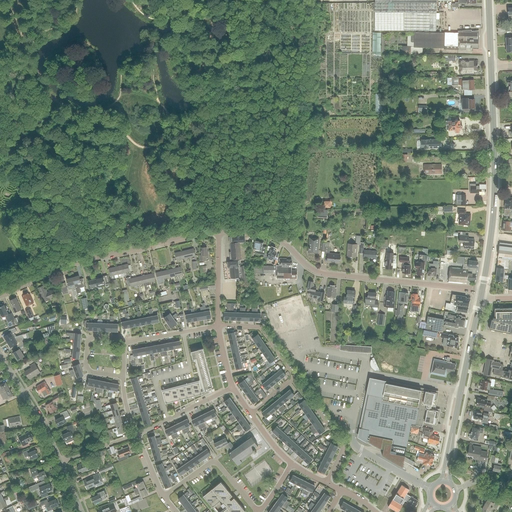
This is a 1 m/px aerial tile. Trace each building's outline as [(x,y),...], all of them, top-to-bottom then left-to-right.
[(436,25),(439,25),(439,13),(436,13),(436,10),(436,3),(436,1),(437,1),(436,0),(375,0),(375,2),(374,2),(375,31),(399,30),(404,30),(404,31),(436,32),(436,25)] [(414,32),(414,34),(412,34),(411,35),(411,41),(411,42),(414,42),(414,47),(444,48),(444,49),(458,49),(458,50),(471,50),(471,48),(478,49),(479,31),(471,32),(471,30),(463,31),(463,33),(444,33),(414,32)] [(372,33),(372,54),(381,54),(381,33),(372,33)] [(456,60),(455,60),(455,62),(460,62),(460,75),(474,74),(474,70),(477,70),(477,61),(474,61),(474,60),(456,60)] [(468,90),(474,90),(474,80),(468,80),(462,81),(462,77),(451,77),(451,85),(462,85),(462,90),(468,90)] [(462,112),(473,112),(473,109),(475,109),(474,99),(468,99),(468,98),(462,99),(462,112)] [(426,114),(427,106),(418,105),(418,113),(426,114)] [(460,129),(462,129),(462,125),(460,125),(460,121),(458,121),(446,121),(446,124),(447,130),(449,130),(455,130),(455,132),(459,132),(459,130),(460,130),(460,129)] [(441,139),(421,140),(421,149),(441,148),(441,139)] [(424,174),(442,174),(441,164),(424,165),(424,174)] [(470,185),(470,188),(470,193),(479,193),(479,195),(484,195),(484,193),(486,193),(486,183),(476,183),(476,184),(473,184),(473,185),(470,185)] [(466,205),(466,195),(456,195),(456,205),(466,205)] [(318,212),(317,218),(327,219),(328,210),(324,210),(324,208),(321,208),(320,212),(318,212)] [(470,219),(470,215),(465,214),(465,210),(458,210),(458,214),(460,214),(459,224),(469,225),(469,224),(470,222),(469,222),(469,219),(470,219)] [(511,221),(503,221),(502,230),(511,231),(511,227),(511,226),(511,221)] [(467,236),(466,236),(460,235),(459,242),(461,242),(463,242),(463,248),(464,248),(474,249),(474,240),(468,239),(466,239),(467,236)] [(230,261),(246,259),(245,246),(244,246),(244,242),(245,242),(245,236),(229,237),(230,244),(230,243),(231,252),(229,252),(230,261)] [(360,245),(360,243),(361,236),(356,236),(355,244),(348,244),(347,256),(356,257),(357,245),(360,245)] [(310,238),(309,252),(317,253),(318,239),(310,238)] [(265,254),(267,247),(263,246),(263,242),(255,241),(253,249),(257,250),(256,254),(264,255),(263,258),(266,258),(267,254),(265,254)] [(326,242),(325,254),(328,254),(327,263),(339,264),(340,255),(329,254),(330,247),(330,242),(326,242)] [(500,246),(499,256),(500,256),(500,259),(508,260),(511,260),(511,245),(500,244),(500,246)] [(268,245),(267,250),(270,251),(269,254),(269,255),(268,258),(272,260),(274,257),(275,257),(277,253),(275,253),(276,251),(275,251),(276,248),(272,247),(268,245)] [(205,255),(208,255),(208,251),(207,252),(207,247),(204,248),(204,247),(202,247),(202,248),(201,248),(202,252),(201,252),(201,256),(200,256),(200,262),(206,261),(205,255)] [(186,251),(188,257),(195,256),(194,249),(186,251)] [(376,258),(377,252),(364,250),(363,257),(376,258)] [(383,262),(382,268),(385,268),(385,269),(392,269),(393,263),(396,263),(396,256),(393,255),(393,253),(386,253),(386,262),(383,262)] [(416,262),(415,268),(417,269),(416,275),(423,275),(424,265),(426,265),(427,260),(427,257),(427,256),(420,255),(419,262),(418,262),(418,263),(416,262)] [(403,263),(403,265),(402,269),(403,269),(403,273),(409,274),(410,266),(409,266),(409,258),(400,257),(400,262),(403,263)] [(460,257),(460,263),(463,264),(463,266),(477,267),(477,261),(470,261),(470,258),(460,257)] [(282,266),(277,266),(277,265),(273,265),(273,266),(263,266),(263,273),(276,274),(276,279),(293,279),(297,279),(297,271),(291,271),(292,260),(287,260),(287,259),(280,259),(279,265),(282,265),(282,266)] [(508,260),(500,259),(498,259),(497,268),(495,281),(502,282),(503,278),(508,279),(508,276),(503,275),(504,269),(508,269),(508,260)] [(240,264),(238,265),(238,263),(239,263),(239,261),(228,262),(229,268),(230,269),(231,279),(241,278),(241,281),(243,281),(244,284),(248,283),(248,280),(249,280),(247,262),(241,263),(242,267),(240,267),(240,264)] [(439,269),(439,264),(429,264),(428,275),(436,276),(436,273),(440,273),(440,269),(439,269)] [(477,267),(463,266),(463,268),(457,268),(457,266),(455,266),(450,265),(450,267),(449,282),(466,284),(466,283),(467,280),(476,281),(476,275),(477,268),(477,267)] [(116,268),(118,274),(121,274),(122,277),(124,276),(123,273),(122,266),(116,268)] [(181,267),(173,269),(175,276),(182,274),(181,267)] [(114,275),(118,274),(116,268),(109,269),(111,279),(115,278),(114,275)] [(144,284),(145,290),(148,289),(147,285),(150,285),(150,282),(149,282),(148,275),(142,277),(144,284)] [(74,285),(76,292),(77,292),(77,294),(81,293),(80,288),(83,287),(82,282),(83,281),(83,279),(80,280),(79,276),(72,278),(74,285)] [(74,297),(77,295),(77,294),(76,292),(74,285),(72,278),(66,279),(69,290),(72,290),(74,297)] [(101,287),(104,286),(105,288),(111,287),(109,280),(104,281),(103,278),(96,279),(98,288),(99,293),(99,294),(100,294),(101,294),(102,293),(103,293),(103,292),(103,291),(103,290),(102,290),(102,289),(101,289),(101,287)] [(130,287),(138,285),(136,278),(129,280),(130,287)] [(88,281),(90,288),(91,289),(98,288),(96,279),(88,281)] [(308,295),(310,296),(310,298),(318,299),(318,301),(323,302),(324,293),(319,292),(315,292),(316,287),(314,287),(314,285),(313,284),(313,282),(309,281),(307,290),(309,290),(308,295)] [(38,288),(40,292),(39,292),(41,298),(42,298),(44,302),(50,299),(54,297),(51,291),(47,293),(44,285),(38,288)] [(335,298),(336,288),(335,288),(335,286),(330,285),(330,287),(328,287),(327,298),(335,298)] [(344,297),(343,303),(354,304),(355,298),(355,291),(351,291),(351,290),(348,290),(348,291),(347,291),(346,297),(344,297)] [(393,308),(394,304),(394,301),(393,301),(394,292),(388,291),(388,296),(386,296),(385,300),(384,300),(383,307),(393,308)] [(365,302),(364,305),(370,306),(370,307),(372,307),(372,310),(377,311),(378,301),(375,301),(375,299),(376,299),(376,298),(376,293),(368,292),(367,297),(365,297),(365,302)] [(407,302),(408,293),(399,292),(397,315),(402,316),(403,305),(402,305),(403,302),(407,302)] [(26,306),(34,303),(30,294),(28,295),(28,293),(27,294),(26,293),(24,294),(24,295),(23,295),(24,296),(22,297),(26,306)] [(420,299),(419,299),(419,297),(418,297),(418,294),(413,294),(413,295),(412,294),(411,300),(412,300),(412,301),(410,301),(409,311),(414,312),(414,307),(419,308),(419,304),(420,304),(420,299)] [(451,304),(468,307),(470,298),(466,298),(466,297),(453,294),(451,304)] [(15,313),(21,310),(16,298),(9,301),(15,313)] [(193,321),(199,320),(198,312),(194,313),(193,308),(192,301),(189,301),(192,313),(193,321)] [(206,308),(205,303),(202,303),(202,306),(203,306),(205,319),(211,318),(209,307),(206,308)] [(467,312),(468,307),(451,304),(446,303),(445,309),(455,310),(455,312),(459,313),(460,311),(467,312)] [(8,322),(14,319),(14,318),(11,313),(9,314),(8,313),(7,313),(4,306),(0,307),(0,312),(2,316),(4,315),(8,322)] [(511,308),(495,308),(495,318),(493,318),(493,319),(490,319),(489,328),(511,332),(511,308)] [(30,309),(25,311),(29,318),(34,316),(30,309)] [(152,316),(153,323),(159,322),(158,315),(154,316),(154,315),(154,313),(152,313),(152,309),(150,309),(151,313),(151,316),(152,316)] [(456,316),(447,314),(448,312),(445,311),(443,317),(445,318),(444,319),(428,316),(426,329),(443,332),(444,325),(458,328),(459,327),(464,328),(464,327),(466,319),(465,319),(466,317),(462,316),(457,315),(456,316)] [(170,313),(164,318),(167,323),(174,318),(178,316),(176,313),(172,316),(170,313)] [(384,325),(385,314),(378,313),(377,324),(384,325)] [(177,323),(174,318),(167,323),(171,328),(177,323)] [(86,320),(86,323),(85,323),(85,326),(88,326),(88,331),(94,331),(94,323),(89,323),(89,320),(86,320)] [(6,343),(14,338),(12,335),(16,331),(15,328),(9,330),(10,333),(5,336),(3,337),(6,343)] [(437,332),(424,330),(422,335),(436,338),(437,332)] [(238,331),(235,332),(228,334),(229,339),(237,338),(236,335),(238,334),(238,331)] [(442,333),(442,334),(442,333),(441,337),(442,337),(444,338),(442,345),(447,345),(447,346),(457,348),(459,338),(453,337),(453,335),(442,333)] [(256,343),(261,340),(258,335),(254,337),(252,335),(250,336),(254,341),(256,343)] [(18,346),(17,347),(23,343),(21,339),(16,341),(14,338),(6,343),(10,349),(12,347),(16,344),(18,346)] [(261,340),(256,343),(258,346),(258,347),(259,349),(265,344),(261,340)] [(23,343),(17,347),(19,350),(13,353),(18,361),(24,357),(21,351),(26,348),(23,343)] [(242,343),(238,344),(230,345),(232,351),(239,350),(238,345),(240,345),(240,346),(243,345),(242,343)] [(162,344),(156,345),(158,352),(160,351),(161,357),(162,357),(164,356),(165,356),(162,344)] [(265,344),(259,349),(260,351),(261,350),(263,353),(268,349),(265,344)] [(380,361),(379,363),(382,364),(384,363),(389,364),(391,365),(393,366),(395,365),(401,366),(403,367),(405,368),(407,367),(413,368),(415,370),(417,370),(417,368),(416,366),(417,360),(419,359),(420,353),(383,346),(382,351),(382,354),(381,359),(380,361)] [(511,346),(510,352),(511,352),(511,353),(511,359),(511,365),(511,370),(509,370),(508,372),(502,370),(503,365),(500,364),(500,363),(493,362),(493,361),(487,359),(483,374),(490,376),(492,368),(494,368),(493,374),(501,376),(500,377),(511,379),(511,346)] [(201,391),(202,394),(209,392),(209,390),(212,389),(211,387),(213,387),(203,348),(191,351),(193,359),(196,358),(204,390),(201,391)] [(232,351),(233,357),(241,356),(240,352),(240,351),(241,351),(241,352),(244,351),(244,349),(239,350),(232,351)] [(259,361),(260,362),(272,354),(268,349),(263,353),(264,355),(262,357),(263,359),(259,361)] [(27,361),(29,363),(39,359),(40,360),(43,359),(41,354),(27,361)] [(275,359),(272,354),(260,362),(261,364),(264,361),(265,362),(268,360),(270,363),(273,361),(275,359)] [(245,355),(241,356),(233,357),(234,363),(242,361),(241,357),(243,357),(246,357),(245,356),(245,355)] [(454,374),(456,364),(451,363),(451,362),(449,362),(450,358),(447,357),(446,362),(434,359),(431,374),(446,377),(447,373),(454,374)] [(249,360),(242,361),(234,363),(236,369),(243,367),(242,363),(244,363),(249,362),(249,360)] [(29,380),(40,373),(35,364),(30,366),(31,368),(25,372),(29,380)] [(70,374),(81,370),(79,364),(73,366),(74,369),(69,371),(70,374)] [(281,369),(278,371),(275,367),(273,369),(276,373),(281,379),(286,375),(282,370),(281,369)] [(81,370),(70,374),(71,376),(76,375),(77,378),(83,376),(81,370)] [(245,379),(238,384),(242,389),(252,381),(254,380),(253,378),(252,373),(247,374),(248,378),(250,380),(248,382),(249,382),(247,384),(246,383),(247,382),(245,379)] [(276,373),(272,377),(276,383),(281,379),(276,373)] [(63,384),(60,374),(54,376),(56,386),(63,384)] [(131,379),(132,385),(140,382),(139,378),(140,378),(143,377),(142,375),(137,377),(131,379)] [(272,377),(267,380),(272,386),(276,383),(272,377)] [(88,383),(86,382),(85,388),(93,390),(94,386),(95,380),(89,378),(88,383)] [(267,390),(272,386),(267,380),(262,384),(267,390)] [(490,386),(491,382),(489,382),(481,380),(480,389),(489,390),(489,395),(502,397),(503,392),(490,389),(490,386)] [(103,388),(106,389),(107,382),(101,381),(99,393),(102,393),(103,388)] [(141,388),(140,384),(142,383),(142,384),(145,383),(144,381),(140,382),(132,385),(134,390),(141,388)] [(252,381),(242,389),(246,394),(252,389),(250,387),(249,387),(249,386),(251,385),(251,386),(254,384),(252,381)] [(0,385),(0,393),(0,394),(9,389),(6,382),(0,385)] [(41,393),(48,389),(44,382),(37,386),(37,388),(36,388),(37,389),(36,390),(37,392),(38,392),(39,392),(40,392),(41,393)] [(162,391),(165,404),(202,394),(201,391),(199,382),(167,390),(162,391)] [(360,436),(360,437),(363,438),(376,445),(375,446),(376,446),(381,449),(381,448),(382,448),(383,449),(382,455),(402,467),(403,462),(404,461),(413,466),(415,462),(405,457),(408,441),(410,432),(412,424),(423,426),(424,421),(435,423),(438,411),(431,410),(432,405),(434,405),(434,403),(436,393),(389,384),(381,382),(380,382),(380,386),(375,385),(375,384),(374,384),(374,383),(371,382),(369,394),(364,417),(361,432),(360,436)] [(141,388),(134,390),(136,396),(143,394),(142,390),(144,389),(144,390),(146,389),(146,387),(141,388)] [(9,389),(0,394),(4,401),(13,396),(9,389)] [(252,389),(246,394),(249,399),(259,391),(258,390),(258,389),(255,391),(256,392),(254,393),(253,393),(254,392),(252,389)] [(259,391),(249,399),(253,403),(259,399),(257,396),(256,397),(256,396),(258,394),(258,395),(260,393),(263,397),(265,395),(262,390),(259,392),(259,391)] [(290,390),(285,394),(290,399),(292,397),(291,397),(294,395),(290,390)] [(137,402),(145,400),(144,396),(145,395),(145,396),(148,395),(147,393),(143,394),(136,396),(137,402)] [(287,401),(290,399),(285,394),(280,397),(285,403),(287,401)] [(53,401),(52,401),(45,405),(50,413),(57,409),(53,403),(54,403),(54,402),(59,398),(57,395),(52,398),(53,401)] [(282,405),(285,403),(280,397),(276,401),(283,410),(285,409),(282,405)] [(226,405),(227,407),(233,403),(229,398),(224,402),(226,405)] [(491,408),(490,408),(491,403),(486,402),(487,400),(484,400),(477,398),(476,403),(477,403),(477,406),(484,407),(483,410),(493,412),(493,410),(491,408)] [(149,399),(145,400),(137,402),(139,408),(146,406),(147,406),(145,401),(147,401),(150,401),(149,399)] [(296,413),(308,405),(304,400),(299,404),(301,407),(298,409),(299,410),(295,412),(292,414),(293,416),(296,413)] [(271,405),(275,410),(278,408),(281,412),(280,412),(282,414),(285,412),(283,410),(276,401),(271,405)] [(237,407),(233,403),(227,407),(229,409),(229,408),(231,411),(237,407)] [(271,405),(266,409),(271,414),(273,413),(273,412),(275,410),(271,405)] [(304,411),(306,414),(311,410),(308,405),(296,413),(297,415),(300,412),(301,413),(304,411)] [(231,411),(233,413),(229,417),(231,419),(240,412),(237,407),(231,411)] [(213,409),(208,412),(211,418),(213,417),(216,415),(213,409)] [(269,416),(271,414),(266,409),(262,412),(266,418),(269,415),(269,416)] [(64,418),(69,416),(67,410),(60,413),(61,417),(55,420),(58,426),(66,422),(64,418)] [(307,417),(309,419),(314,415),(311,410),(306,414),(307,417)] [(475,412),(473,419),(474,419),(474,420),(477,420),(477,419),(482,420),(481,422),(487,423),(489,417),(487,417),(488,412),(484,411),(483,414),(475,412)] [(208,412),(202,415),(205,421),(208,419),(209,420),(210,422),(211,422),(211,421),(212,421),(211,418),(208,412)] [(236,418),(238,421),(244,417),(240,412),(231,419),(232,421),(236,418)] [(121,420),(120,414),(114,416),(109,418),(110,421),(109,421),(110,423),(121,420)] [(202,415),(197,417),(202,428),(204,427),(205,426),(203,422),(205,421),(202,415)] [(311,421),(313,424),(318,420),(314,415),(309,419),(310,421),(311,421)] [(14,426),(21,424),(20,416),(7,419),(9,428),(14,427),(14,426)] [(197,417),(191,420),(194,426),(197,425),(200,429),(202,428),(197,417)] [(230,431),(232,433),(236,431),(235,430),(237,429),(238,429),(247,422),(244,417),(238,421),(240,423),(235,426),(236,427),(230,431)] [(187,419),(181,422),(186,432),(187,432),(189,431),(187,426),(190,425),(187,419)] [(318,420),(313,424),(314,426),(310,429),(312,432),(321,425),(318,420)] [(176,424),(179,430),(181,429),(183,434),(186,432),(181,422),(176,424)] [(251,427),(247,422),(238,429),(239,431),(244,428),(246,431),(251,427)] [(277,436),(282,430),(280,428),(283,424),(281,422),(277,426),(272,431),(277,436)] [(176,432),(179,430),(176,424),(170,427),(175,438),(178,436),(176,432)] [(68,432),(62,435),(66,444),(75,440),(72,433),(73,432),(75,431),(72,425),(66,427),(68,432)] [(325,430),(321,425),(312,432),(313,434),(318,431),(319,434),(325,430)] [(117,434),(118,437),(123,435),(122,433),(124,432),(125,432),(123,426),(117,428),(112,429),(113,432),(113,433),(116,432),(117,434)] [(286,435),(287,434),(291,429),(289,426),(283,432),(282,431),(282,430),(277,436),(281,440),(286,435)] [(168,436),(171,435),(173,439),(175,438),(170,427),(165,430),(168,436)] [(482,433),(483,432),(483,428),(477,427),(477,428),(473,427),(472,431),(471,431),(471,434),(470,434),(469,438),(474,439),(478,440),(478,435),(479,436),(480,432),(482,433)] [(432,435),(433,432),(433,430),(425,428),(423,434),(425,434),(424,438),(428,440),(427,443),(436,445),(437,443),(438,443),(439,438),(436,436),(432,435)] [(23,446),(28,444),(27,442),(34,439),(30,432),(18,438),(23,446)] [(286,435),(281,440),(286,444),(291,438),(288,435),(287,436),(286,435)] [(292,440),(291,439),(293,438),(294,438),(296,436),(294,435),(291,438),(286,444),(290,448),(296,442),(293,439),(292,440)] [(254,452),(256,451),(254,448),(258,446),(251,437),(250,436),(247,437),(248,439),(235,448),(230,441),(228,443),(224,436),(221,438),(222,439),(214,444),(217,450),(221,448),(220,447),(225,445),(230,452),(229,453),(231,455),(229,456),(232,461),(234,460),(238,465),(242,462),(241,461),(254,452)] [(295,452),(299,456),(304,450),(302,447),(301,448),(300,448),(302,446),(307,441),(306,439),(300,446),(295,452)] [(151,449),(158,447),(157,445),(162,443),(161,440),(150,443),(151,449)] [(300,446),(297,443),(298,442),(297,441),(296,442),(290,448),(295,452),(300,446)] [(328,448),(335,452),(338,446),(326,441),(325,443),(330,446),(328,448)] [(486,461),(487,453),(480,451),(481,448),(469,445),(468,455),(474,456),(474,459),(486,461)] [(201,452),(205,458),(210,455),(206,448),(203,450),(200,446),(198,448),(201,452)] [(335,452),(328,448),(324,446),(322,449),(327,451),(326,454),(333,457),(335,452)] [(418,457),(433,461),(434,456),(432,456),(432,455),(426,453),(426,455),(423,454),(425,449),(416,446),(414,449),(418,450),(416,456),(418,456),(418,457)] [(299,456),(304,460),(309,454),(306,451),(305,452),(305,451),(306,450),(307,450),(309,448),(307,447),(304,450),(299,456)] [(130,452),(129,449),(128,449),(128,448),(118,451),(120,457),(118,458),(119,461),(125,459),(124,456),(130,453),(130,452)] [(31,459),(38,456),(35,450),(30,453),(29,450),(23,452),(25,458),(29,456),(31,459)] [(201,452),(198,454),(196,450),(194,452),(193,452),(196,455),(201,461),(205,458),(201,452)] [(309,454),(304,460),(308,464),(313,458),(311,455),(310,456),(309,456),(311,454),(311,455),(313,452),(312,451),(309,454)] [(188,455),(191,459),(196,465),(201,461),(196,455),(193,457),(190,453),(188,455)] [(330,463),(333,457),(326,454),(323,459),(330,463)] [(501,467),(501,464),(498,463),(498,458),(495,458),(496,456),(492,455),(490,462),(494,463),(493,470),(500,472),(501,467)] [(189,461),(188,462),(187,460),(188,460),(186,457),(184,458),(186,462),(191,468),(196,465),(191,459),(188,461),(189,461)] [(433,461),(418,457),(417,461),(423,463),(423,464),(429,466),(430,464),(432,465),(433,461)] [(93,468),(96,467),(92,459),(78,465),(79,466),(77,467),(79,471),(81,471),(81,472),(87,470),(87,471),(93,468)] [(327,468),(330,463),(323,459),(320,465),(327,468)] [(179,462),(181,466),(186,472),(191,468),(186,462),(183,464),(181,461),(179,462)] [(167,467),(165,468),(164,467),(163,467),(162,463),(156,466),(158,472),(171,466),(170,464),(166,466),(167,467)] [(174,465),(177,470),(181,475),(186,472),(181,466),(179,468),(176,464),(174,465)] [(327,468),(320,465),(318,470),(324,474),(327,468)] [(171,466),(158,472),(161,477),(167,474),(165,471),(168,470),(168,469),(172,467),(171,466)] [(36,468),(30,470),(31,473),(34,478),(38,477),(39,480),(41,479),(41,481),(47,478),(44,471),(38,473),(37,470),(36,468)] [(97,487),(103,484),(99,474),(91,477),(91,478),(83,481),(87,489),(96,485),(97,487)] [(173,474),(168,477),(167,474),(161,477),(163,482),(170,480),(170,479),(172,479),(173,482),(176,480),(173,474)] [(293,475),(290,481),(293,483),(292,485),(294,486),(295,484),(298,478),(293,475)] [(298,478),(295,484),(297,485),(301,486),(304,480),(298,478)] [(170,480),(163,482),(165,488),(171,485),(170,482),(171,482),(170,480)] [(304,480),(301,486),(303,488),(301,492),(304,494),(309,483),(304,480)] [(138,484),(136,481),(122,487),(123,490),(124,489),(124,490),(138,484)] [(135,492),(146,488),(143,482),(137,484),(138,487),(133,489),(135,492)] [(221,482),(203,496),(216,511),(244,511),(245,511),(234,498),(231,500),(229,498),(232,496),(221,482)] [(47,492),(49,491),(49,492),(53,490),(52,486),(51,486),(49,483),(42,487),(40,483),(34,485),(36,489),(39,488),(42,494),(40,494),(42,497),(48,495),(47,492)] [(315,486),(309,483),(304,494),(306,495),(309,490),(312,492),(315,486)] [(401,486),(387,508),(394,511),(397,511),(404,501),(407,503),(406,504),(413,509),(418,501),(413,498),(413,497),(412,496),(411,496),(410,498),(405,495),(408,491),(401,486)] [(146,488),(135,492),(136,495),(139,494),(140,497),(148,494),(146,488)] [(105,489),(102,491),(97,493),(98,495),(92,498),(94,504),(105,499),(104,496),(107,494),(105,489)] [(187,492),(183,494),(178,499),(182,503),(188,499),(186,496),(189,494),(187,492)] [(320,498),(326,502),(329,497),(324,493),(322,496),(321,496),(320,498)] [(282,494),(278,499),(288,506),(290,503),(286,500),(287,498),(284,496),(282,494)] [(326,502),(320,498),(318,500),(319,500),(317,503),(322,507),(326,502)] [(52,508),(58,505),(56,499),(49,502),(48,502),(47,500),(40,502),(42,505),(45,504),(48,511),(52,510),(52,508)] [(185,508),(192,504),(190,501),(189,501),(187,500),(188,499),(182,503),(185,508)] [(275,504),(280,508),(282,505),(286,508),(287,507),(290,509),(291,507),(288,506),(278,499),(275,504)] [(495,501),(493,503),(487,500),(482,509),(486,511),(488,511),(491,507),(492,508),(492,507),(496,509),(501,501),(498,499),(496,501),(495,501)] [(195,501),(192,504),(185,508),(188,511),(190,511),(194,509),(195,508),(193,505),(192,506),(192,505),(194,504),(194,505),(197,503),(195,501)] [(343,509),(345,511),(349,504),(343,501),(340,507),(343,509)] [(35,502),(27,505),(29,510),(37,506),(35,502)] [(322,507),(317,503),(316,505),(312,502),(309,505),(319,511),(322,507)]
